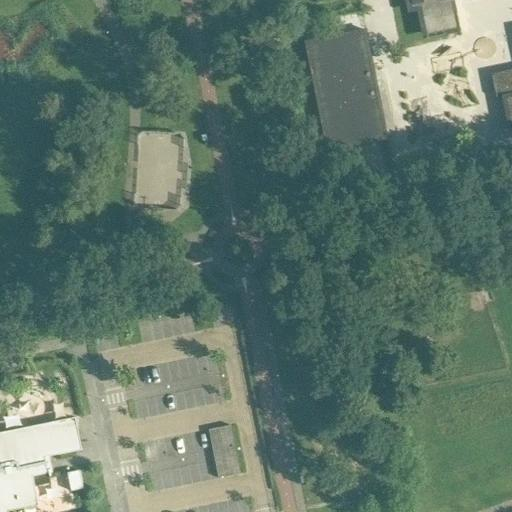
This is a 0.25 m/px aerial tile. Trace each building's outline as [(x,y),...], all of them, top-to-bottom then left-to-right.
[(511,0),(409,0),(412,9),(421,7),(427,36),(459,29),(460,33),(461,33),(454,0),(455,0),(511,0),(511,70),(492,74),(496,98),(502,97),(511,142),(511,141),(511,140),(509,125),(511,124),(511,0)] [(306,43),(328,152),(388,139),(366,30),(306,43)] [(511,147),(496,151),(498,165),(511,162),(511,147)] [(0,511),(8,511),(39,506),(33,475),(47,473),(44,458),(82,450),(76,418),(75,418),(0,433),(0,511)] [(241,474),(241,471),(231,425),(209,430),(219,478),(241,474)] [(72,491),(84,489),(80,471),(68,473),(72,491)]
